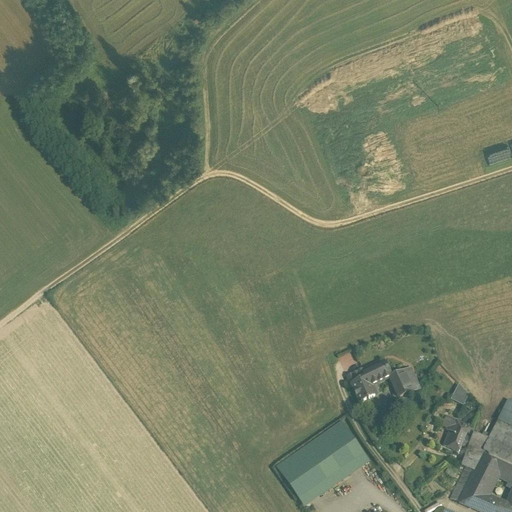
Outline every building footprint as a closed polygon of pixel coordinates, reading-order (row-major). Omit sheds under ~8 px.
[(364,375),(366,379),(369,385),(390,376),(385,366),(364,375)] [(410,369),(403,373),(407,371),(410,376),(405,378),(413,394),(420,391),(410,369)] [(363,371),(352,376),(356,384),(366,379),(364,375),(363,371)] [(403,373),(390,378),(400,400),(413,394),(405,378),(403,373)] [(356,384),(352,376),(347,379),(351,386),(356,384)] [(356,384),(351,386),(360,404),(375,397),(369,385),(366,379),(356,384)] [(459,387),(452,400),(463,406),(468,396),(459,387)] [(506,405),(511,403),(511,402),(511,395),(497,401),(499,407),(506,405)] [(511,403),(506,405),(499,420),(511,425),(511,403)] [(469,428),(446,418),(442,426),(447,429),(446,431),(449,433),(465,438),(466,435),(469,428)] [(343,419),(277,467),(305,507),(372,460),(343,419)] [(511,425),(499,420),(490,441),(485,450),(511,462),(511,425)] [(474,430),(469,428),(466,435),(472,437),(473,434),(474,430)] [(465,438),(449,433),(443,447),(458,454),(461,446),(465,438)] [(490,441),(473,434),(472,437),(471,441),(468,449),(461,468),(466,470),(466,469),(474,473),(485,450),(490,441)] [(471,441),(465,438),(461,446),(468,449),(471,441)] [(511,462),(485,450),(474,473),(458,504),(468,509),(474,511),(493,511),(497,504),(488,500),(500,476),(511,481),(511,462)] [(466,470),(450,501),(458,504),(474,473),(466,469),(466,470)]
